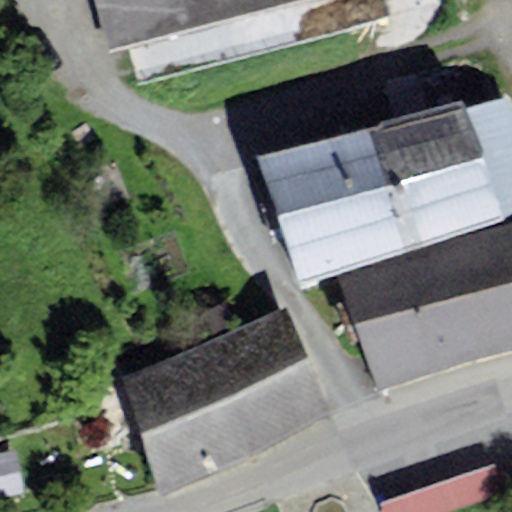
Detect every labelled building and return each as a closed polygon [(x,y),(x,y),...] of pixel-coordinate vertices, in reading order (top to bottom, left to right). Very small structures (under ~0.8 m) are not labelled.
[(101,0),(112,40),(261,0),(101,0)] [(511,98),(509,89),(467,102),(501,209),(511,205),(511,98)] [(265,157),(303,276),(502,212),(501,209),(467,102),(464,93),(265,157)] [(511,215),(343,273),(382,389),(511,345),(511,215)] [(278,299),(125,372),(158,491),(324,404),(278,299)] [(17,447),(0,449),(0,486),(22,483),(17,447)] [(491,455),(383,496),(389,511),(422,511),(501,483),(491,455)]
